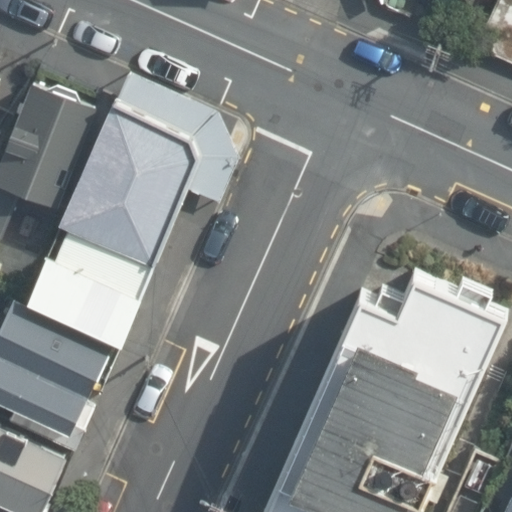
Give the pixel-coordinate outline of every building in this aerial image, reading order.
[(511,0),(505,0),(485,46),(511,58),(511,0)] [(121,89),(69,214),(160,251),(211,127),(121,89)] [(69,214),(35,294),(125,331),(137,336),(170,256),(160,251),(69,214)] [(397,297),(366,283),(263,511),(416,511),(506,311),(410,268),(397,297)] [(0,389),(16,396),(10,411),(80,440),(125,331),(35,294),(14,285),(0,318),(0,389)] [(0,406),(0,502),(23,511),(53,511),(83,441),(80,440),(10,411),(0,406)] [(511,511),(511,491),(502,511),(511,511)] [(0,511),(23,511),(0,502),(0,511)]
